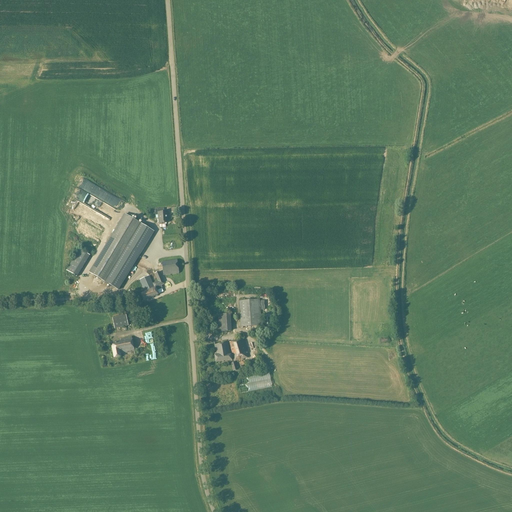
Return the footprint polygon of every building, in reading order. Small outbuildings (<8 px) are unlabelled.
[(76,189),(73,198),(82,200),(84,193),(82,192),(83,190),(85,191),(88,181),(84,180),(81,190),(76,189)] [(158,212),(158,213),(158,215),(159,224),(167,223),(167,217),(168,216),(168,212),(164,212),(158,212)] [(124,214),(111,237),(89,272),(106,283),(119,291),(140,255),(154,232),(124,214)] [(77,277),(90,256),(79,249),(66,271),(77,277)] [(177,260),(161,262),(163,276),(179,274),(177,260)] [(159,295),(157,291),(160,291),(160,292),(163,291),(161,286),(164,285),(159,272),(154,274),(158,281),(153,283),(149,276),(139,281),(144,292),(141,293),(144,301),(159,295)] [(260,299),(239,301),(241,327),(262,326),(260,299)] [(230,314),(217,315),(218,324),(214,325),(215,333),(232,331),(230,314)] [(126,315),(112,318),(115,329),(128,326),(126,315)] [(120,339),(121,341),(110,343),(113,359),(121,357),(121,360),(136,357),(132,337),(120,339)] [(234,359),(234,362),(249,358),(244,339),(229,343),(234,359)] [(231,354),(230,354),(228,343),(214,345),(216,352),(214,353),(215,356),(215,362),(232,361),(231,354)] [(272,387),(269,373),(243,378),(244,382),(239,383),(241,393),(272,387)]
